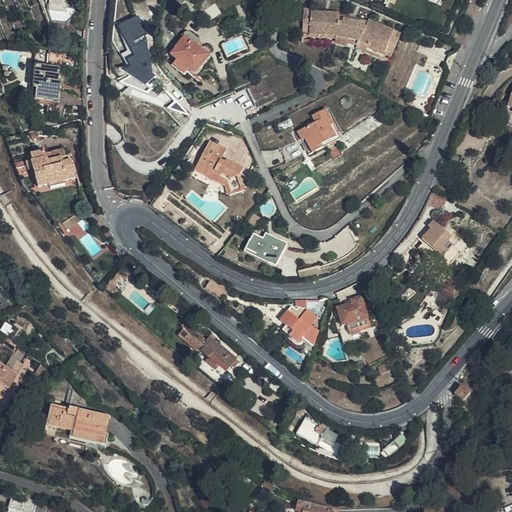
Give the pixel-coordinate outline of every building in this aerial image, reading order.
[(43,0),(42,30),(65,32),(66,21),(50,20),(51,8),(51,0),(43,0)] [(51,0),(51,8),(64,9),(64,0),(51,0)] [(306,35),(308,11),(301,11),(298,42),(337,45),(348,48),(354,48),(354,41),(345,39),(337,38),(306,35)] [(335,14),(308,11),(306,35),(337,38),(345,39),(354,41),(354,48),(357,42),(366,45),(382,52),(388,38),(392,31),(366,20),(363,27),(359,27),(359,22),(340,19),(340,22),(335,21),(335,14)] [(153,50),(144,29),(147,28),(140,12),(124,18),(125,21),(122,23),(128,38),(136,57),(153,50)] [(357,42),(354,48),(358,50),(386,62),(398,34),(392,31),(388,38),(382,52),(366,45),(357,42)] [(192,74),(207,55),(198,47),(198,44),(197,42),(186,33),(184,33),(181,35),(182,37),(168,53),(174,59),(170,64),(181,74),(186,69),(192,74)] [(56,102),(61,69),(34,66),(32,87),(36,87),(35,99),(56,102)] [(407,96),(412,84),(406,82),(401,93),(407,96)] [(283,101),(282,84),(254,86),(255,102),(283,101)] [(338,139),(324,111),(311,117),(314,123),(295,133),(307,156),(338,139)] [(241,171),(225,162),(222,163),(219,161),(224,151),(208,143),(192,173),(222,190),(225,198),(241,193),(237,179),(241,171)] [(75,177),(70,155),(67,155),(65,146),(45,152),(44,148),(30,152),(33,162),(26,164),(33,189),(46,186),(47,188),(64,183),(63,181),(75,177)] [(438,210),(444,200),(432,192),(426,202),(438,210)] [(64,232),(75,223),(80,220),(81,219),(77,214),(61,226),(64,232)] [(457,257),(469,244),(463,238),(454,248),(449,243),(452,240),(435,223),(421,238),(422,241),(419,245),(424,250),(421,254),(441,273),(443,272),(457,257)] [(259,239),(251,235),(243,254),(272,269),(274,266),(276,267),(283,255),(277,252),(280,246),(261,236),(259,239)] [(135,265),(126,257),(119,266),(128,273),(135,265)] [(301,278),(323,273),(321,265),(299,271),(301,278)] [(115,268),(110,273),(123,280),(126,276),(117,269),(115,268)] [(452,273),(447,278),(452,282),(456,277),(452,273)] [(5,278),(8,283),(14,279),(10,274),(5,278)] [(115,293),(105,284),(101,288),(111,297),(115,293)] [(423,307),(428,311),(442,295),(435,288),(420,304),(423,307)] [(369,329),(360,298),(348,301),(349,305),(334,310),(340,327),(345,326),(348,335),(369,329)] [(304,303),(293,302),(294,308),(289,315),(285,313),(277,323),(290,333),(286,339),(294,346),(297,347),(299,346),(301,345),(301,343),(301,341),(300,340),(301,338),(309,344),(315,336),(307,329),(315,318),(305,310),(304,303)] [(224,371),(230,366),(234,361),(239,355),(220,340),(215,346),(206,339),(203,342),(181,324),(177,329),(180,332),(176,337),(197,355),(199,353),(204,358),(206,357),(224,371)] [(386,340),(388,347),(395,344),(393,338),(386,340)] [(391,354),(398,352),(395,344),(388,347),(391,354)] [(0,385),(7,390),(22,365),(11,359),(6,367),(0,362),(0,353),(0,352),(0,385)] [(234,361),(230,366),(234,370),(239,365),(234,361)] [(461,387),(454,395),(462,402),(470,394),(461,387)] [(106,445),(111,414),(70,409),(69,412),(53,410),(49,433),(59,435),(59,441),(73,443),(91,445),(91,443),(106,445)] [(316,447),(328,454),(335,441),(337,438),(304,420),(295,436),(316,447)] [(335,441),(328,454),(336,458),(343,445),(335,441)] [(387,457),(399,447),(393,442),(382,452),(387,457)] [(290,495),(264,480),(259,486),(291,503),(295,496),(290,495)] [(18,511),(35,511),(39,503),(25,499),(24,502),(11,498),(8,508),(18,511)] [(324,511),(326,509),(297,501),(295,510),(300,511),(324,511)]
